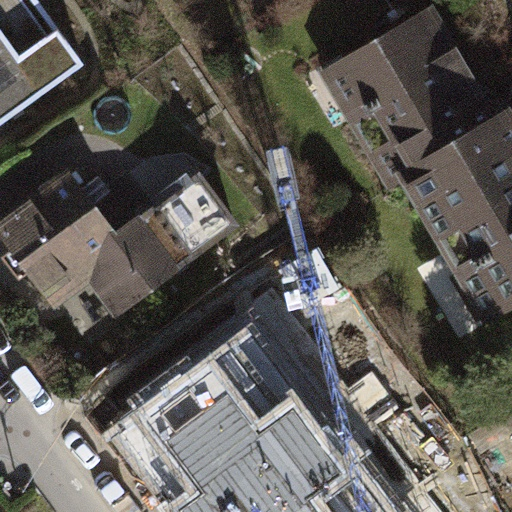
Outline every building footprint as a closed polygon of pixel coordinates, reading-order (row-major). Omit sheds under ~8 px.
[(42,0),(0,0),(0,120),(83,57),(42,0)] [(432,1),(319,65),(387,185),(403,179),(489,315),(511,301),(511,99),(511,100),(497,109),(432,1)] [(67,162),(0,216),(0,235),(58,310),(90,283),(116,319),(191,260),(150,201),(117,224),(67,162)] [(195,339),(119,400),(187,483),(225,456),(218,448),(257,416),(195,339)] [(412,511),(396,489),(365,511),(412,511)]
